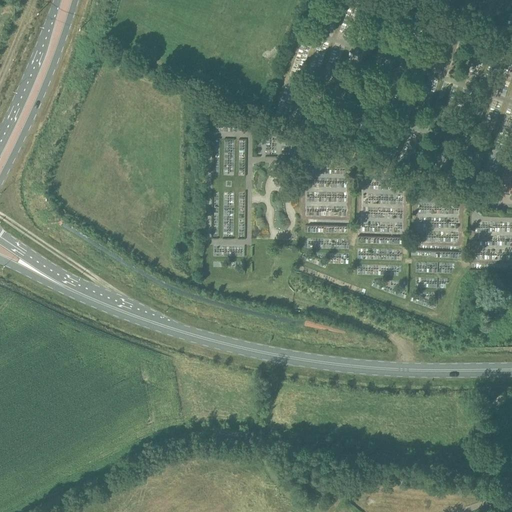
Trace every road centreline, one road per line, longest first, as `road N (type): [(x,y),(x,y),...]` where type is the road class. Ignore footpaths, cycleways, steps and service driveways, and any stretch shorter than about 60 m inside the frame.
road 1 (secondary): [(184,332),(347,366),(511,370)]
road 2 (secondary): [(0,259),(87,301),(184,332)]
road 3 (primary): [(0,180),(74,0)]
road 4 (unclassified): [(135,308),(0,216)]
road 5 (secondary): [(135,308),(58,274),(0,236)]
road 6 (primary): [(56,0),(0,135)]
